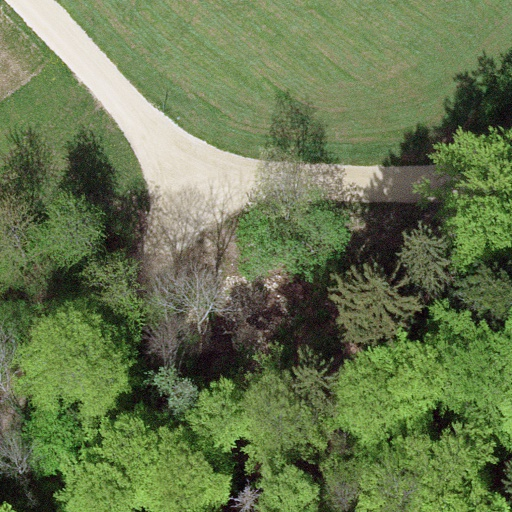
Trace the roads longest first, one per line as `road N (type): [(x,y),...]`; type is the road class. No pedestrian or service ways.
road 1 (track): [(22,0),(206,183),(511,167)]
road 2 (track): [(206,183),(0,398)]
